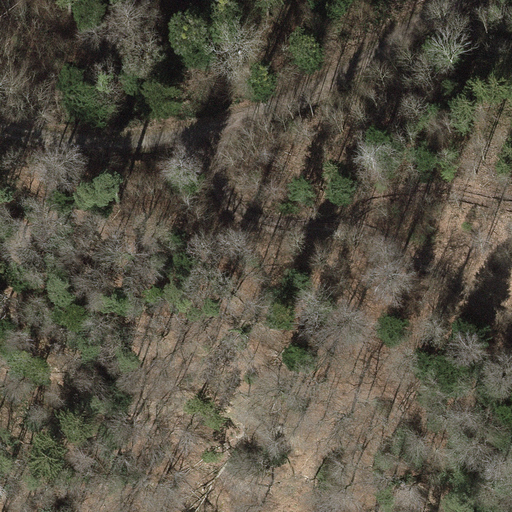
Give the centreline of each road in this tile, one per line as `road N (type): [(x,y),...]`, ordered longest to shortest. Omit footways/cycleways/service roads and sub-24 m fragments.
road 1 (track): [(459,0),(286,111),(113,148),(0,136)]
road 2 (track): [(197,136),(224,203),(253,230),(340,234),(400,252),(511,333)]
